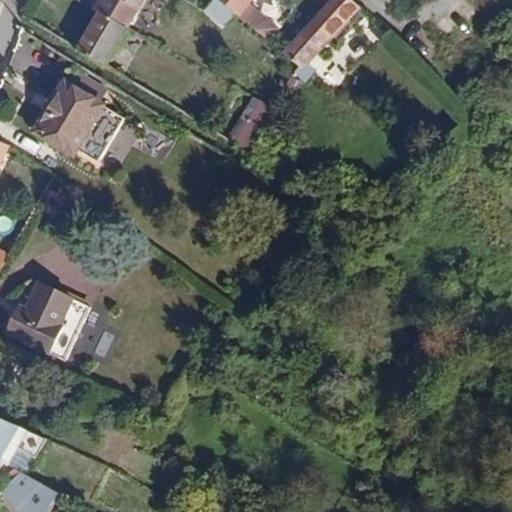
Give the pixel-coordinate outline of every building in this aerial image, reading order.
[(105,0),(101,8),(131,25),(144,0),(105,0)] [(213,0),(204,12),(257,47),(268,33),(235,10),(242,0),(213,0)] [(361,6),(353,0),(331,0),(279,61),(302,84),(313,72),(307,67),(361,6)] [(131,25),(101,8),(97,16),(99,19),(83,48),(109,63),(131,25)] [(67,79),(36,133),(95,166),(125,112),(67,79)] [(251,95),(233,134),(257,145),(275,106),(251,95)] [(12,315),(3,333),(66,361),(89,310),(37,287),(21,317),(12,315)] [(0,456),(24,468),(40,435),(0,415),(0,456)] [(48,511),(60,493),(20,471),(1,492),(20,511),(48,511)]
